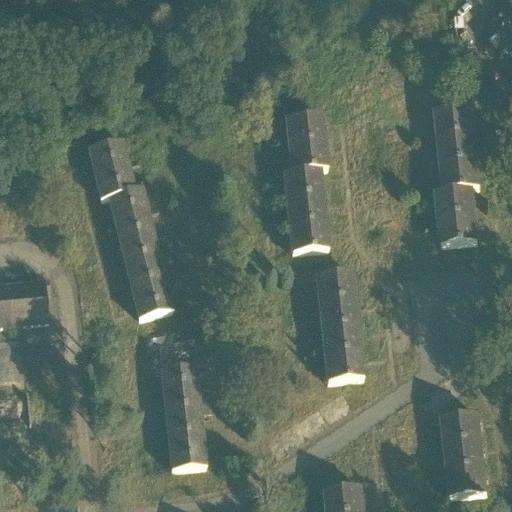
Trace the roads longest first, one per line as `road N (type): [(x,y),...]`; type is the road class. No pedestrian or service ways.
road 1 (unknown): [(0,262),(36,262),(61,277),(71,301),(89,511)]
road 2 (unknown): [(447,359),(327,455),(273,489),(206,511)]
